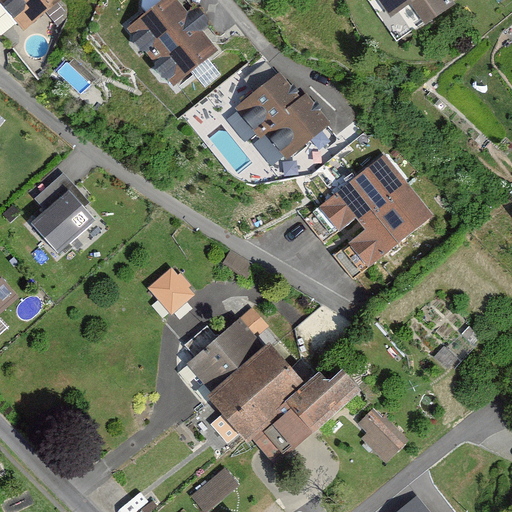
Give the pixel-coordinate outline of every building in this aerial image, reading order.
[(67,2),(64,0),(2,0),(30,33),(67,2)] [(192,21),(174,0),(144,0),(142,2),(148,9),(127,26),(150,54),(192,21)] [(392,0),(400,11),(415,0),(423,0),(435,17),(460,0),(392,0)] [(216,52),(192,21),(150,54),(175,85),(216,52)] [(301,99),(276,72),(235,110),(260,137),(265,132),(301,99)] [(305,95),(301,99),(265,132),(291,159),(330,123),(305,95)] [(360,227),(408,189),(386,159),(321,210),(338,232),(354,219),(360,227)] [(365,234),(348,247),(367,271),(433,220),(408,189),(360,227),(365,234)] [(32,235),(58,266),(96,233),(70,203),(32,235)] [(322,244),(338,232),(321,210),(305,222),(322,244)] [(367,271),(348,247),(334,258),(353,282),(367,271)] [(0,310),(16,297),(0,279),(0,310)] [(149,300),(170,325),(195,303),(174,279),(149,300)] [(205,332),(183,351),(192,360),(186,365),(212,394),(262,349),(238,322),(215,343),(205,332)] [(287,377),(262,349),(212,394),(204,401),(241,442),(245,438),(309,381),(297,368),(287,377)] [(315,376),(309,381),(245,438),(274,470),(357,395),(338,373),(323,386),(315,376)] [(386,428),(373,415),(360,428),(373,441),(386,428)] [(193,494),(207,510),(240,482),(226,465),(193,494)] [(430,511),(416,495),(394,511),(430,511)]
